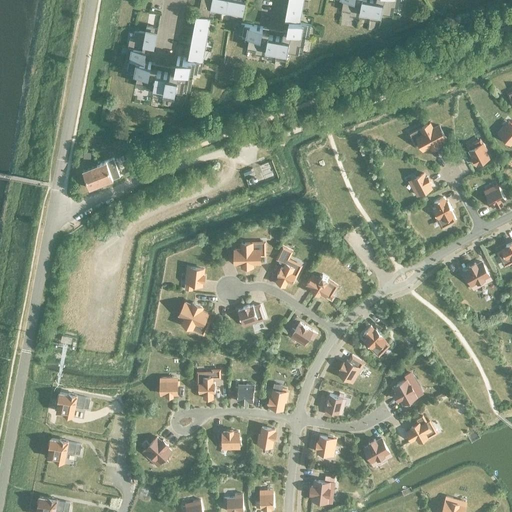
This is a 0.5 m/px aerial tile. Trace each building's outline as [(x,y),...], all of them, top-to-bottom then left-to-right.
[(242,15),(245,2),(233,0),(201,0),(198,17),(196,16),(188,59),(177,57),(175,68),(172,67),(171,74),(157,71),(157,69),(150,67),(151,63),(144,62),(146,52),(149,52),(150,45),(155,46),(158,28),(147,26),(145,33),(135,31),(133,40),(129,39),(125,59),(129,60),(127,70),(138,73),(135,87),(146,89),(147,85),(154,86),(152,93),(163,95),(162,99),(173,101),(176,86),(190,89),(193,72),(200,73),(202,62),(200,61),(210,9),(242,15)] [(288,0),(285,20),(288,21),(286,32),(283,31),(282,38),(268,36),(269,32),(261,31),(262,27),(241,23),(238,35),(249,37),(246,51),(264,54),(264,57),(285,61),(287,51),(301,53),(305,35),(308,36),(310,25),(298,23),(302,0),(288,0)] [(364,18),(367,0),(364,0),(340,0),(343,0),(341,11),(349,12),(349,16),(364,18)] [(376,0),(376,2),(367,0),(364,18),(380,21),(381,14),(392,16),(394,8),(397,8),(398,0),(376,0)] [(503,127),(498,133),(510,144),(511,141),(511,121),(511,123),(510,123),(505,129),(503,127)] [(430,123),(420,128),(423,134),(416,137),(416,138),(413,139),(415,144),(419,142),(423,150),(429,146),(431,149),(441,144),(439,141),(445,138),(438,125),(433,128),(430,123)] [(477,165),(489,159),(485,151),(487,150),(483,143),(482,143),(481,140),(477,142),(479,145),(469,150),(472,157),(475,164),(476,163),(477,165)] [(113,159),(98,165),(99,167),(97,168),(101,177),(97,178),(100,185),(119,177),(113,159)] [(99,167),(98,165),(83,171),(90,189),(100,185),(97,178),(101,177),(97,168),(99,167)] [(264,166),(253,169),(259,185),(269,182),(264,166)] [(244,186),(256,184),(254,171),(247,172),(249,180),(243,181),(244,186)] [(415,187),(413,189),(416,196),(431,188),(428,183),(430,182),(427,177),(426,177),(424,174),(415,178),(414,175),(410,177),(412,180),(415,187)] [(486,194),(490,201),(486,203),(488,207),(492,205),(493,206),(496,204),(497,205),(502,202),(501,201),(504,200),(498,188),(486,194)] [(443,197),(434,202),(437,207),(433,209),(438,218),(441,216),(444,221),(449,219),(451,222),(455,220),(453,217),(453,216),(450,211),(452,210),(448,202),(446,203),(443,197)] [(501,250),(498,252),(500,256),(503,254),(506,259),(511,256),(511,257),(511,242),(506,245),(507,247),(501,250)] [(241,249),(235,249),(235,264),(242,264),(242,266),(253,266),(253,263),(260,263),(260,255),(264,255),(264,249),(253,249),(253,243),(241,243),(241,249)] [(291,261),(287,259),(291,251),(282,247),(276,259),(285,263),(282,268),(280,267),(276,276),(278,277),(276,283),(285,287),(287,281),(291,283),(292,281),(293,282),(296,276),(295,276),(295,274),(291,272),(294,267),(289,265),(291,261)] [(470,269),(464,271),(472,286),(484,280),(486,283),(491,280),(489,277),(490,277),(483,265),(482,262),(476,265),(475,263),(469,266),(470,269)] [(185,283),(184,289),(191,290),(192,287),(192,284),(202,285),(202,281),(204,281),(204,275),(203,275),(203,269),(187,267),(186,275),(189,275),(188,283),(185,283)] [(309,282),(307,285),(312,288),(311,290),(319,294),(320,293),(325,296),(329,298),(332,300),(334,296),(331,294),(328,292),(330,288),(325,285),(328,281),(326,280),(328,278),(322,275),(321,277),(320,276),(318,280),(312,277),(311,279),(310,279),(309,282)] [(191,305),(185,302),(179,315),(185,318),(182,324),(192,329),(195,323),(202,326),(205,328),(208,323),(204,321),(208,313),(201,310),(203,307),(192,302),(191,305)] [(244,308),(238,310),(244,326),(251,323),(250,321),(261,317),(262,320),(265,318),(260,304),(254,307),(253,305),(249,306),(249,305),(243,307),(244,308)] [(292,329),(290,332),(292,334),(299,338),(297,341),(304,345),(309,337),(313,340),(317,333),(313,331),(300,322),(294,330),(292,329)] [(368,338),(365,341),(371,347),(374,344),(379,349),(382,345),(385,348),(388,345),(386,342),(382,337),(383,336),(376,329),(375,331),(370,326),(363,333),(368,338)] [(342,368),(339,373),(351,381),(355,374),(353,372),(358,363),(361,365),(363,361),(352,355),(348,361),(347,360),(345,363),(343,363),(341,368),(342,368)] [(203,383),(198,383),(199,392),(203,392),(203,398),(213,398),(213,392),(215,392),(215,382),(213,382),(213,377),(219,377),(219,370),(212,370),(212,372),(208,373),(208,376),(203,376),(203,383)] [(168,378),(161,378),(161,394),(167,394),(167,395),(172,395),(172,394),(177,394),(176,384),(179,384),(179,380),(176,380),(168,381),(168,378)] [(403,404),(406,408),(412,404),(410,400),(417,396),(407,379),(393,387),(396,392),(394,393),(398,400),(400,399),(403,404)] [(246,387),(238,387),(235,387),(235,391),(238,391),(237,401),(241,401),(241,402),(247,403),(247,401),(253,402),(254,385),(246,384),(246,387)] [(270,404),(270,406),(283,408),(285,400),(287,401),(289,392),(286,392),(287,388),(284,387),(283,391),(273,389),(272,397),(271,397),(269,404),(270,404)] [(58,395),(57,398),(58,400),(58,402),(59,402),(57,411),(64,413),(63,415),(72,417),(74,406),(83,408),(83,407),(88,408),(90,399),(85,398),(85,397),(77,396),(77,395),(68,393),(68,394),(60,392),(59,394),(58,395)] [(325,409),(324,414),(332,416),(333,411),(342,414),(344,406),(341,405),(343,397),(343,395),(339,393),(339,396),(329,394),(328,399),(325,409)] [(410,438),(411,440),(417,437),(419,441),(427,437),(425,433),(430,430),(428,426),(431,424),(429,420),(425,422),(422,416),(416,419),(419,423),(411,427),(412,429),(408,431),(407,432),(408,435),(409,438),(410,438)] [(258,434),(257,443),(259,443),(258,446),(262,447),(263,444),(272,446),(274,438),(275,438),(276,431),(275,431),(275,429),(262,427),(260,435),(258,434)] [(227,432),(223,432),(223,441),(220,441),(220,445),(223,445),(231,445),(231,448),(239,448),(239,445),(240,445),(240,439),(239,439),(238,432),(233,432),(233,430),(227,430),(227,432)] [(328,437),(320,436),(319,442),(318,442),(317,447),(318,447),(317,450),(317,452),(326,453),(326,456),(330,457),(330,454),(332,446),(335,446),(336,439),(333,438),(333,437),(328,436),(328,437)] [(145,449),(143,452),(147,456),(150,453),(160,463),(171,451),(167,446),(168,445),(163,439),(161,441),(156,437),(149,445),(145,441),(141,445),(145,449)] [(49,441),(48,444),(49,446),(49,448),(50,448),(48,457),(55,459),(54,461),(64,462),(66,452),(74,454),(74,453),(79,454),(81,445),(76,444),(76,443),(68,441),(60,439),(59,440),(51,438),(50,440),(49,441)] [(369,445),(364,448),(372,462),(384,455),(386,459),(391,456),(389,452),(390,452),(381,438),(376,441),(375,439),(368,443),(369,445)] [(311,486),(310,494),(313,494),(312,500),(328,502),(330,489),(334,489),(334,483),(335,477),(331,477),(326,476),(325,482),(314,480),(313,486),(311,486)] [(235,497),(224,498),(224,502),(227,502),(228,511),(244,510),(243,493),(235,494),(235,497)] [(270,508),(274,508),(273,494),(260,494),(260,503),(256,503),(256,508),(260,507),(260,508),(264,508),(264,510),(271,509),(270,508)] [(38,499),(37,502),(38,504),(38,506),(39,506),(37,511),(54,511),(54,510),(63,511),(65,511),(68,511),(70,503),(65,502),(65,501),(57,500),(57,499),(48,497),(48,498),(40,496),(39,498),(38,499)] [(453,498),(447,497),(446,501),(445,500),(442,511),(462,511),(464,506),(452,502),(453,498)] [(203,511),(201,500),(193,501),(193,504),(186,506),(183,507),(183,511),(186,510),(186,511),(203,511)]
